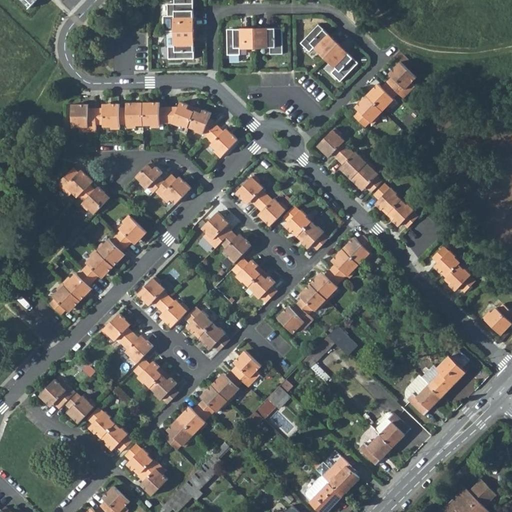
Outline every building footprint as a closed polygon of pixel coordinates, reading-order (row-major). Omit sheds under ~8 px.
[(36,5),(30,0),(23,0),(32,9),(36,5)] [(193,3),(168,3),(168,15),(175,15),(175,30),(193,30),(193,3)] [(338,43),(319,24),(301,43),(310,51),(315,47),(325,56),(338,43)] [(254,28),(255,46),(270,46),(270,53),(282,52),(282,27),(254,28)] [(254,28),(227,28),(227,53),(240,53),(240,46),(255,46),(254,28)] [(193,30),(175,30),(175,45),(169,45),(169,58),(194,57),(193,30)] [(357,61),(338,43),(325,56),(335,66),(330,71),(339,80),(357,61)] [(392,75),(387,81),(398,92),(404,97),(415,86),(411,82),(416,77),(400,61),(394,67),(397,70),(392,75)] [(394,67),(389,73),(392,75),(397,70),(394,67)] [(398,92),(387,81),(381,86),(378,83),(372,89),(375,92),(369,97),(382,110),(388,105),(389,106),(396,100),(393,97),(398,92)] [(375,92),(372,89),(366,94),(369,97),(375,92)] [(366,94),(361,100),(364,103),(369,97),(366,94)] [(364,103),(361,100),(355,106),(359,109),(353,115),(365,126),(370,121),(373,123),(379,117),(377,115),(382,110),(369,97),(364,103)] [(103,104),(95,105),(96,122),(103,122),(103,124),(111,124),(111,127),(119,126),(119,121),(119,105),(119,100),(110,101),(110,104),(103,104)] [(127,105),(119,105),(119,121),(127,121),(127,125),(136,125),(136,122),(143,122),(143,104),(135,104),(135,100),(127,100),(127,105)] [(150,104),(143,104),(143,122),(150,122),(150,124),(160,124),(159,121),(167,120),(167,105),(159,105),(159,100),(150,100),(150,104)] [(176,104),(167,105),(167,120),(173,120),(181,124),(181,122),(189,125),(195,110),(195,109),(188,106),(189,103),(181,100),(179,105),(176,104)] [(96,122),(95,105),(88,105),(80,105),(80,101),(72,101),(72,125),(79,124),(79,129),(96,129),(96,122)] [(211,112),(203,109),(202,113),(195,110),(189,125),(188,126),(195,129),(195,130),(203,133),(207,137),(218,125),(209,118),(211,112)] [(218,125),(207,137),(212,142),(210,144),(216,149),(214,151),(220,157),(238,139),(231,133),(229,136),(223,131),(218,125)] [(337,159),(348,147),(343,142),(345,140),(339,135),(341,133),(335,127),(317,145),(324,151),(326,148),(332,154),(337,159)] [(231,133),(226,128),(223,131),(229,136),(231,133)] [(337,159),(343,164),(348,169),(345,172),(352,178),(369,160),(363,154),(361,156),(356,151),(354,152),(348,147),(337,159)] [(326,148),(324,151),(329,156),(332,154),(326,148)] [(369,160),(352,178),(358,184),(361,181),(366,187),(371,192),(383,180),(377,175),(379,173),(374,168),(375,166),(369,160)] [(151,161),(148,163),(136,176),(141,181),(140,182),(147,188),(148,187),(153,192),(155,190),(164,180),(159,175),(162,172),(156,166),(151,161)] [(343,164),(340,167),(345,172),(348,169),(343,164)] [(78,172),(73,167),(57,184),(69,196),(73,192),(77,197),(78,196),(89,184),(93,180),(87,174),(84,177),(78,172)] [(81,169),(78,172),(84,177),(87,174),(81,169)] [(164,180),(155,190),(168,202),(171,199),(176,203),(191,187),(185,180),(179,175),(176,178),(171,173),(164,180)] [(251,200),(256,205),(267,194),(262,189),(264,187),(259,182),(260,180),(254,174),(236,192),(243,198),(246,195),(251,200)] [(361,181),(358,184),(363,189),(366,187),(361,181)] [(385,182),(373,194),(379,199),(375,203),(382,209),(384,206),(390,211),(395,216),(393,219),(399,225),(402,222),(408,227),(419,215),(414,210),(415,209),(408,203),(408,204),(397,193),(398,192),(391,186),(390,187),(385,182)] [(89,208),(94,213),(107,200),(102,194),(105,192),(98,186),(95,189),(89,184),(78,196),(84,201),(81,204),(87,210),(89,208)] [(105,192),(102,194),(107,200),(110,197),(105,192)] [(264,219),(270,225),(288,207),(282,201),(280,203),(274,197),(273,199),(267,194),(256,205),(262,211),(267,216),(264,219)] [(243,198),(248,203),(251,200),(246,195),(243,198)] [(292,231),(294,228),(300,233),(311,221),(306,216),(307,214),(301,208),(300,209),(295,204),(283,216),(289,221),(285,224),(292,231)] [(221,242),(232,230),(226,225),(221,220),(224,217),(218,211),(202,227),(207,232),(203,235),(215,247),(221,242)] [(259,213),(264,219),(267,216),(262,211),(259,213)] [(147,231),(129,214),(123,220),(125,222),(120,227),(121,229),(116,235),(127,246),(133,240),(138,235),(141,238),(147,231)] [(221,220),(226,225),(229,222),(224,217),(221,220)] [(311,221),(300,233),(305,239),(302,241),(309,248),(312,244),(317,249),(329,237),(323,232),(325,231),(318,225),(317,227),(311,221)] [(232,230),(221,242),(226,247),(224,249),(230,254),(228,256),(234,262),(252,244),(245,238),(243,241),(237,236),(232,230)] [(240,233),(237,236),(243,241),(245,238),(240,233)] [(127,246),(116,235),(111,240),(109,238),(104,244),(102,242),(96,248),(114,266),(120,259),(117,256),(122,251),(127,246)] [(133,240),(136,243),(141,238),(138,235),(133,240)] [(352,246),(347,251),(359,263),(364,258),(366,260),(372,253),(370,251),(375,245),(364,235),(359,240),(355,237),(349,243),(352,246)] [(344,249),(347,251),(352,246),(349,243),(344,249)] [(443,269),(449,274),(459,263),(461,262),(455,256),(456,255),(450,249),(449,250),(443,245),(432,257),(438,262),(434,265),(441,272),(443,269)] [(83,269),(94,280),(100,274),(105,269),(108,272),(114,266),(96,248),(89,255),(91,256),(86,262),(88,263),(83,269)] [(344,249),(339,254),(341,257),(347,251),(344,249)] [(117,256),(120,259),(125,254),(122,251),(117,256)] [(335,263),(330,268),(342,280),(347,274),(350,277),(356,271),(354,269),(359,263),(347,251),(341,257),(339,254),(332,260),(335,263)] [(243,257),(232,269),(237,274),(236,275),(243,281),(243,280),(249,286),(261,273),(255,268),(258,265),(252,259),(249,263),(243,257)] [(449,274),(447,276),(452,281),(450,284),(456,290),(459,286),(465,292),(476,280),(471,275),(472,274),(465,268),(464,268),(459,263),(449,274)] [(258,265),(255,268),(261,273),(264,270),(258,265)] [(317,276),(311,283),(329,300),(335,294),(333,292),(338,287),(336,285),(342,280),(330,268),(325,274),(320,279),(317,276)] [(69,276),(63,282),(81,300),(87,293),(84,290),(89,285),(94,280),(83,269),(78,274),(76,272),(71,278),(69,276)] [(100,274),(102,277),(108,272),(105,269),(100,274)] [(264,270),(261,273),(266,278),(269,275),(264,270)] [(317,276),(320,279),(325,274),(322,271),(317,276)] [(261,273),(249,286),(254,291),(253,292),(260,298),(261,297),(266,302),(277,290),(272,285),(275,282),(269,275),(266,278),(261,273)] [(137,293),(144,299),(147,296),(153,301),(158,307),(169,295),(164,290),(165,288),(160,283),(162,281),(155,275),(137,293)] [(55,297),(50,303),(61,314),(66,308),(72,303),(75,306),(81,300),(63,282),(57,289),(59,290),(53,296),(55,297)] [(302,297),(297,302),(308,314),(314,308),(315,310),(321,305),(322,306),(329,300),(311,283),(305,289),(307,292),(302,297)] [(373,308),(387,294),(377,284),(363,298),(373,308)] [(84,290),(87,293),(92,288),(89,285),(84,290)] [(299,294),(302,297),(307,292),(305,289),(299,294)] [(169,295),(158,307),(163,312),(169,317),(166,320),(172,326),(189,308),(183,302),(181,304),(176,299),(174,300),(169,295)] [(147,296),(144,299),(150,304),(153,301),(147,296)] [(284,310),(278,317),(294,332),(299,327),(303,330),(314,319),(308,314),(297,302),(292,308),(286,313),(284,310)] [(66,308),(69,311),(75,306),(72,303),(66,308)] [(490,310),(483,316),(501,334),(508,328),(505,325),(510,319),(511,317),(511,311),(504,303),(498,308),(497,307),(491,312),(490,310)] [(193,332),(196,330),(201,335),(213,322),(208,317),(209,316),(203,310),(201,311),(196,306),(185,317),(190,323),(187,326),(193,332)] [(117,338),(122,343),(133,332),(128,326),(123,321),(125,318),(119,312),(102,330),(108,336),(110,335),(115,340),(117,338)] [(163,312),(160,315),(166,320),(169,317),(163,312)] [(123,321),(128,326),(131,324),(125,318),(123,321)] [(213,322),(201,335),(206,340),(204,343),(210,349),(214,345),(219,350),(230,339),(225,334),(226,333),(220,326),(219,327),(213,322)] [(358,345),(337,325),(328,335),(335,341),(349,354),(358,345)] [(139,337),(133,332),(122,343),(128,348),(126,350),(131,355),(130,357),(136,363),(153,346),(147,339),(144,342),(139,337)] [(139,337),(144,342),(147,339),(142,334),(139,337)] [(316,362),(335,341),(328,335),(304,360),(324,380),(330,374),(316,362)] [(237,364),(232,370),(243,381),(249,386),(260,375),(256,371),(262,366),(246,350),(239,356),(242,359),(237,364)] [(469,361),(458,351),(452,357),(463,367),(469,361)] [(441,372),(430,384),(442,396),(451,387),(449,386),(452,383),(454,384),(467,371),(463,367),(452,357),(450,355),(438,368),(437,368),(441,372)] [(239,356),(234,362),(237,364),(242,359),(239,356)] [(157,369),(160,366),(153,360),(150,364),(145,359),(133,370),(139,375),(138,376),(144,382),(145,381),(151,387),(163,374),(157,369)] [(434,364),(422,376),(430,384),(441,372),(437,368),(438,368),(434,364)] [(213,384),(230,401),(236,395),(235,393),(240,388),(238,386),(243,381),(232,370),(227,375),(221,381),(219,378),(213,384)] [(219,378),(221,381),(227,375),(224,372),(219,378)] [(168,380),(163,374),(151,387),(156,392),(155,393),(161,399),(162,398),(167,403),(179,392),(173,387),(177,383),(171,377),(168,380)] [(434,405),(442,396),(430,384),(422,376),(421,375),(408,388),(406,390),(406,392),(406,394),(407,395),(407,396),(409,397),(408,398),(425,414),(430,409),(429,407),(432,404),(434,405)] [(55,379),(39,395),(45,401),(48,398),(54,403),(59,408),(64,403),(75,391),(64,380),(60,384),(55,379)] [(293,385),(286,379),(280,385),(287,391),(293,385)] [(204,398),(199,404),(210,415),(215,410),(217,411),(222,406),(224,408),(230,401),(213,384),(206,390),(209,393),(204,398)] [(280,407),(291,396),(287,391),(280,385),(269,396),(277,404),(280,407)] [(201,396),(204,398),(209,393),(206,390),(201,396)] [(75,391),(64,403),(70,408),(75,413),(72,416),(79,422),(96,404),(90,398),(88,400),(83,395),(81,397),(75,391)] [(264,418),(277,404),(269,396),(256,410),(263,417),(264,418)] [(51,406),(54,403),(48,398),(45,401),(51,406)] [(105,399),(94,411),(100,416),(96,419),(102,426),(105,423),(111,428),(123,415),(117,410),(118,409),(112,403),(111,404),(105,399)] [(187,415),(181,420),(195,433),(201,427),(203,429),(208,423),(205,420),(210,415),(199,404),(193,409),(190,406),(184,412),(187,415)] [(67,411),(72,416),(75,413),(70,408),(67,411)] [(263,417),(256,410),(249,418),(256,425),(263,417)] [(373,427),(380,434),(393,447),(402,437),(401,436),(403,433),(405,434),(411,429),(394,412),(388,418),(385,415),(373,427)] [(123,415),(111,428),(116,433),(113,436),(119,442),(123,438),(128,444),(140,432),(134,427),(135,426),(129,420),(128,421),(123,415)] [(179,417),(173,423),(176,426),(181,420),(179,417)] [(171,433),(166,438),(170,442),(177,449),(182,444),(185,446),(190,441),(189,439),(195,433),(181,420),(176,426),(173,423),(167,429),(171,433)] [(105,423),(102,426),(108,431),(111,428),(105,423)] [(111,428),(108,431),(113,436),(116,433),(111,428)] [(385,456),(393,447),(380,434),(369,446),(365,442),(359,448),(376,464),(382,459),(380,457),(383,454),(385,456)] [(143,459),(148,464),(160,452),(155,447),(156,446),(150,440),(149,441),(143,436),(132,447),(137,452),(134,456),(140,462),(143,459)] [(231,446),(226,442),(207,461),(216,470),(224,463),(219,458),(231,446)] [(304,447),(298,452),(315,468),(321,463),(304,447)] [(146,467),(145,468),(150,473),(155,479),(153,482),(159,488),(175,472),(169,466),(173,463),(161,451),(160,452),(148,464),(146,467)] [(322,475),(323,476),(343,495),(360,478),(354,472),(350,468),(352,466),(343,457),(330,469),(323,461),(321,463),(315,468),(322,475)] [(140,462),(146,467),(148,464),(143,459),(140,462)] [(193,497),(218,472),(216,470),(207,461),(183,486),(193,497)] [(147,476),(153,482),(155,479),(150,473),(147,476)] [(322,511),(325,511),(343,495),(323,476),(322,475),(305,493),(305,496),(322,511)] [(478,475),(456,498),(458,501),(476,482),(478,485),(483,480),(478,475)] [(492,511),(487,507),(498,495),(483,480),(478,485),(476,482),(458,501),(456,498),(442,511),(492,511)] [(129,500),(113,484),(107,491),(111,494),(105,500),(100,505),(107,511),(124,511),(128,509),(124,505),(129,500)] [(176,511),(178,511),(193,497),(183,486),(158,511),(159,511),(171,511),(174,510),(176,511)] [(291,505),(297,499),(288,490),(282,496),(291,505)] [(102,496),(105,500),(111,494),(107,491),(102,496)]
